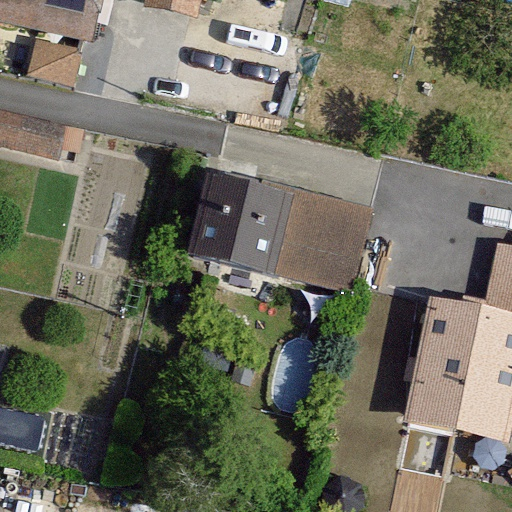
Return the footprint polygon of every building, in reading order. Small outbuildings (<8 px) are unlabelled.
[(0,0),(0,30),(94,48),(103,0),(0,0)] [(148,0),(147,9),(196,20),(199,0),(148,0)] [(269,278),(285,201),(207,185),(191,262),(269,278)] [(359,262),(370,213),(320,202),(309,252),(359,262)] [(511,252),(498,250),(486,309),(511,314),(511,252)] [(407,425),(508,445),(511,425),(511,320),(430,305),(407,425)]
